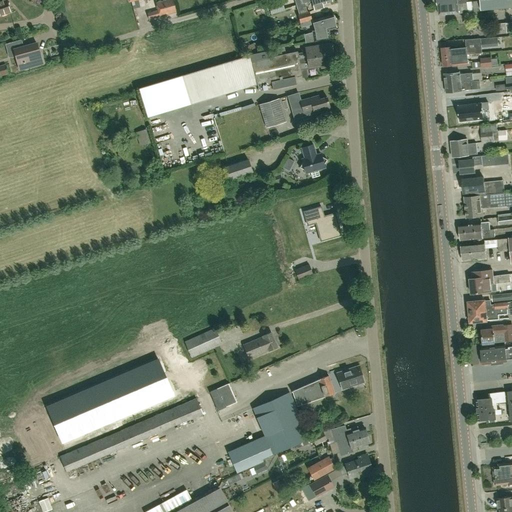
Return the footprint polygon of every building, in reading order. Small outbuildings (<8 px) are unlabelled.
[(0,0),(0,15),(10,12),(5,0),(4,1),(3,0),(0,0)] [(147,13),(149,20),(176,12),(172,0),(166,0),(156,3),(158,10),(147,13)] [(278,0),(268,3),(271,15),(285,11),(281,0),(278,0)] [(330,0),(299,0),(301,4),(311,1),(314,10),(323,8),(322,4),(331,1),(330,0)] [(481,11),(511,7),(511,0),(480,0),(481,11)] [(439,15),(459,13),(466,12),(466,2),(466,1),(438,4),(439,15)] [(300,24),(311,20),(309,12),(297,16),(300,24)] [(316,32),(305,35),(306,43),(329,39),(327,30),(335,27),(334,22),(335,20),(334,18),(332,17),(332,15),(312,21),(316,32)] [(495,34),(507,33),(507,29),(511,28),(511,22),(509,23),(509,24),(506,24),(506,23),(494,24),(495,34)] [(511,37),(503,38),(503,45),(511,45),(511,37)] [(9,57),(16,57),(18,63),(23,62),(25,68),(38,65),(37,60),(41,58),(37,43),(23,47),(21,40),(6,44),(9,57)] [(305,48),(307,59),(332,54),(330,44),(305,48)] [(447,67),(473,65),(473,55),(482,54),(481,48),(472,48),(472,45),(446,46),(447,67)] [(307,59),(299,60),(297,51),(252,61),(250,55),(139,88),(147,117),(257,84),(271,82),(273,89),(296,84),(295,77),(302,75),(301,70),(334,65),(332,54),(307,59)] [(480,59),(481,68),(492,66),(491,58),(480,59)] [(0,76),(8,74),(5,64),(0,65),(0,76)] [(472,73),(460,74),(460,73),(444,74),(445,84),(473,81),(472,73)] [(446,92),(456,91),(472,89),(480,88),(479,80),(473,81),(445,84),(446,92)] [(300,101),(303,112),(313,110),(314,113),(330,108),(327,97),(319,99),(318,96),(300,101)] [(286,122),(278,99),(259,105),(266,128),(286,122)] [(458,105),(460,121),(484,119),(483,109),(489,108),(488,102),(458,105)] [(221,113),(220,124),(235,124),(235,113),(221,113)] [(480,125),(480,132),(482,142),(499,141),(497,124),(480,125)] [(149,129),(140,132),(146,147),(155,143),(149,129)] [(468,154),(477,153),(475,143),(467,144),(466,139),(451,141),(452,157),(468,155),(468,154)] [(320,176),(318,170),(325,168),(324,165),(327,159),(321,156),(321,153),(316,155),(313,144),(301,148),(305,158),(302,159),(303,162),(299,167),(305,170),(306,173),(310,172),(312,178),(320,176)] [(467,157),(467,160),(460,161),(461,173),(475,172),(474,166),(482,165),(482,166),(495,165),(494,154),(467,157)] [(225,167),(226,171),(222,173),(217,175),(220,184),(229,181),(229,180),(252,172),(248,159),(225,167)] [(249,181),(247,175),(229,181),(232,187),(249,181)] [(462,179),(464,192),(472,192),(472,195),(497,193),(496,181),(484,182),(484,177),(462,179)] [(483,208),(507,206),(505,193),(464,197),(466,218),(484,216),(483,208)] [(316,219),(318,238),(348,234),(345,212),(325,214),(323,204),(306,207),(308,220),(316,219)] [(511,214),(498,217),(499,224),(509,222),(511,221),(511,214)] [(489,221),(481,222),(459,225),(461,241),(495,237),(494,229),(490,229),(489,221)] [(511,237),(509,238),(497,239),(498,251),(510,250),(511,263),(511,237)] [(462,261),(486,259),(485,242),(461,244),(462,261)] [(352,244),(334,248),(337,258),(355,253),(352,244)] [(313,275),(309,264),(295,269),(299,280),(313,275)] [(470,279),(472,294),(497,291),(496,283),(511,282),(510,274),(493,276),(492,270),(476,272),(472,273),(472,278),(470,279)] [(511,299),(511,293),(492,296),(492,302),(511,299)] [(469,312),(499,309),(505,309),(508,308),(508,302),(495,303),(495,305),(491,305),(491,300),(468,302),(469,312)] [(505,309),(499,309),(469,312),(470,323),(499,320),(498,315),(509,314),(508,308),(505,309)] [(483,344),(511,340),(511,324),(488,327),(489,329),(482,330),(483,344)] [(192,357),(222,344),(215,328),(185,342),(192,357)] [(269,351),(277,348),(271,333),(263,336),(263,337),(243,345),(248,358),(268,350),(269,351)] [(483,363),(483,364),(497,362),(497,364),(503,364),(503,362),(507,361),(507,360),(511,359),(511,346),(505,347),(505,345),(481,347),(482,359),(480,360),(480,362),(483,363)] [(46,406),(62,443),(174,395),(158,358),(46,406)] [(342,380),(347,392),(370,384),(366,372),(342,380)] [(328,406),(324,397),(334,394),(328,376),(319,379),(292,391),(298,407),(300,405),(304,414),(317,409),(317,410),(328,406)] [(218,409),(225,406),(236,401),(227,384),(210,392),(218,409)] [(262,459),(272,454),(309,438),(289,392),(252,408),(267,443),(230,459),(236,473),(263,461),(262,459)] [(480,422),(488,421),(488,424),(497,423),(496,414),(502,414),(501,410),(495,410),(493,408),(493,403),(505,401),(504,392),(490,393),(491,398),(477,400),(480,422)] [(66,472),(203,413),(196,398),(60,457),(66,472)] [(327,439),(325,436),(331,434),(343,431),(341,424),(329,427),(329,428),(322,431),(311,436),(316,445),(327,439)] [(341,444),(367,436),(364,427),(355,430),(354,427),(345,430),(346,433),(345,433),(345,432),(333,436),(335,442),(337,442),(338,444),(340,443),(341,444)] [(366,445),(369,444),(367,436),(341,444),(344,454),(353,452),(352,449),(358,447),(359,450),(367,447),(366,445)] [(342,475),(349,473),(351,479),(364,474),(363,472),(372,469),(366,454),(358,457),(359,460),(346,465),(339,468),(342,475)] [(314,480),(335,469),(328,456),(307,468),(314,480)] [(494,476),(511,473),(511,461),(498,463),(499,466),(493,467),(494,476)] [(511,473),(494,476),(495,485),(509,483),(509,486),(511,485),(511,473)] [(317,496),(320,494),(329,490),(334,487),(328,475),(320,479),(311,484),(315,491),(317,496)] [(278,494),(284,491),(278,480),(272,483),(278,494)] [(233,511),(219,487),(172,511),(233,511)] [(500,509),(501,509),(511,507),(511,496),(498,498),(498,500),(497,501),(497,507),(499,507),(500,509)]
